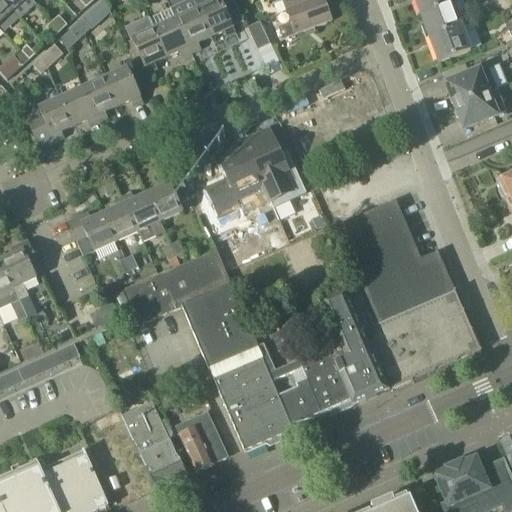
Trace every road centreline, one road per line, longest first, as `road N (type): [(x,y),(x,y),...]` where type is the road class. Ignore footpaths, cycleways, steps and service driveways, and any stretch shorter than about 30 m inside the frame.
road 1 (residential): [(24,195),(186,125),(242,116),(384,52)]
road 2 (residential): [(511,378),(384,52)]
road 3 (tertiary): [(205,511),(511,378)]
